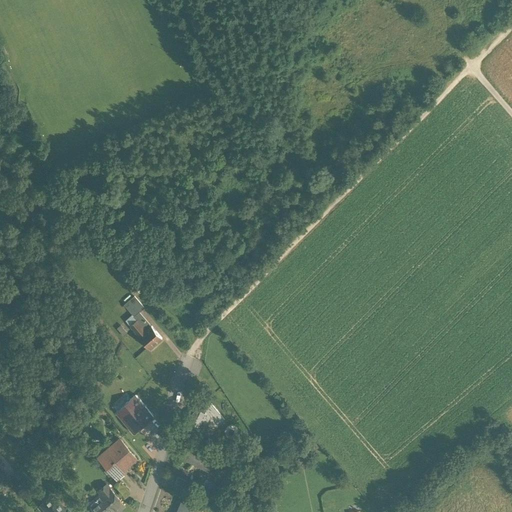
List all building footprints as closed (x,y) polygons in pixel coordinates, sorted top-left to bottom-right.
[(144,307),(134,296),(128,301),(134,307),(138,312),(139,311),(144,307)] [(134,307),(128,301),(124,304),(130,310),(134,307)] [(126,306),(119,312),(125,320),(132,314),(126,306)] [(151,325),(139,311),(138,312),(134,307),(130,310),(134,315),(134,316),(137,319),(146,329),(151,325)] [(146,329),(137,319),(130,324),(150,348),(162,337),(151,325),(146,329)] [(135,394),(115,410),(133,432),(148,420),(140,410),(145,406),(135,394)] [(224,418),(207,398),(200,404),(191,414),(186,423),(208,434),(216,424),(224,418)] [(153,416),(145,406),(140,410),(148,420),(153,416)] [(120,438),(99,456),(116,477),(127,468),(125,465),(136,456),(120,438)] [(217,452),(191,439),(183,455),(194,461),(196,458),(210,466),(217,452)] [(188,480),(178,475),(175,481),(185,486),(188,480)] [(116,511),(125,505),(107,483),(99,490),(101,493),(89,503),(96,511),(116,511)] [(63,510),(51,496),(41,504),(47,511),(69,511),(66,508),(63,510)] [(193,511),(196,507),(181,501),(177,511),(193,511)]
